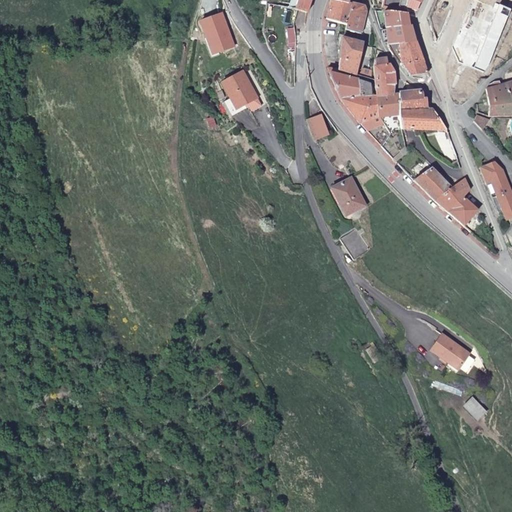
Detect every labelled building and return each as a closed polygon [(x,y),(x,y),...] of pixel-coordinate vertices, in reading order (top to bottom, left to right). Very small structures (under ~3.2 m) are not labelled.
[(307,11),(310,0),(297,0),(295,8),(298,9),(307,11)] [(348,2),(339,0),(329,0),(327,17),(330,18),(347,22),(352,3),(348,2)] [(383,0),(383,2),(383,5),(398,8),(400,0),(383,0)] [(400,0),(398,8),(406,10),(407,7),(418,10),(422,0),(400,0)] [(366,10),(364,5),(352,3),(347,22),(346,26),(361,29),(366,10)] [(384,12),(386,27),(410,26),(408,13),(405,13),(387,10),(384,12)] [(222,12),(201,20),(207,36),(215,40),(219,51),(234,45),(222,12)] [(386,27),(388,43),(417,42),(413,26),(410,26),(386,27)] [(215,40),(207,36),(213,53),(219,51),(215,40)] [(346,37),(343,48),(343,50),(342,53),(338,69),(355,73),(363,41),(359,40),(346,37)] [(417,42),(388,43),(388,47),(388,48),(399,47),(400,63),(406,63),(424,61),(417,42)] [(399,47),(388,48),(400,63),(399,47)] [(393,70),(389,63),(380,64),(379,59),(374,59),(373,66),(375,78),(375,82),(376,93),(376,95),(393,93),(393,84),(395,84),(393,70)] [(428,72),(424,61),(406,63),(408,66),(410,75),(428,73),(428,72)] [(338,69),(331,67),(327,66),(340,98),(370,94),(370,82),(337,74),(338,69)] [(362,67),(358,74),(370,77),(372,69),(362,67)] [(237,108),(251,100),(258,96),(243,69),(222,81),(231,97),(237,108)] [(424,83),(428,73),(410,75),(424,83)] [(490,84),(486,87),(489,102),(489,114),(511,113),(511,92),(511,93),(507,81),(495,85),(494,81),(490,84)] [(421,90),(399,93),(400,108),(422,107),(421,90)] [(378,117),(376,95),(376,93),(370,94),(340,98),(363,125),(382,145),(391,134),(380,117),(378,117)] [(399,93),(393,93),(376,95),(378,117),(380,117),(400,113),(400,108),(399,93)] [(253,104),(251,100),(237,108),(231,97),(224,101),(232,115),(253,104)] [(400,113),(401,129),(416,129),(430,129),(429,111),(429,107),(422,107),(400,108),(400,113)] [(429,111),(430,129),(447,129),(435,111),(429,111)] [(321,114),(307,118),(313,139),(328,134),(321,114)] [(488,117),(475,115),(474,120),(482,129),(488,117)] [(391,134),(382,145),(393,158),(404,148),(394,130),(391,134)] [(511,193),(503,169),(494,162),(481,168),(487,183),(491,181),(502,210),(506,219),(511,217),(511,193)] [(434,168),(413,180),(434,199),(452,186),(434,168)] [(452,186),(434,199),(469,231),(472,227),(472,224),(469,220),(479,208),(464,195),(470,189),(464,177),(452,186)] [(349,179),(329,188),(342,215),(362,205),(349,179)] [(491,181),(487,183),(498,211),(502,210),(491,181)] [(353,227),(336,238),(350,259),(366,249),(353,227)] [(448,356),(457,362),(469,345),(440,327),(429,344),(448,356)] [(456,365),(457,362),(448,356),(446,359),(456,365)] [(474,388),(464,396),(477,412),(487,403),(474,388)]
